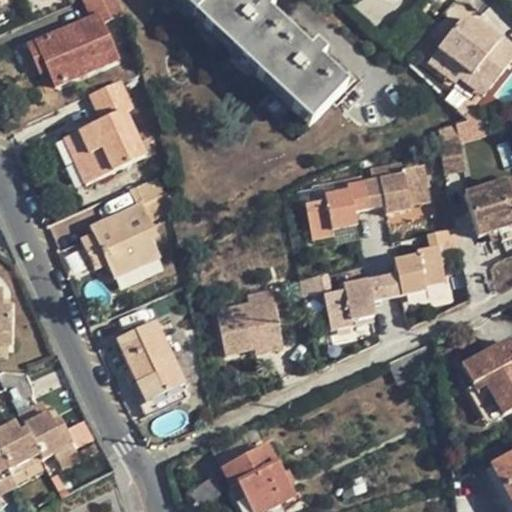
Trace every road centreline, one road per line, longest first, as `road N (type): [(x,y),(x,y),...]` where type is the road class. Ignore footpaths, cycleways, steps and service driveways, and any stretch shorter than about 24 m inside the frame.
road 1 (residential): [(138,467),(511,294)]
road 2 (residential): [(0,174),(138,467)]
